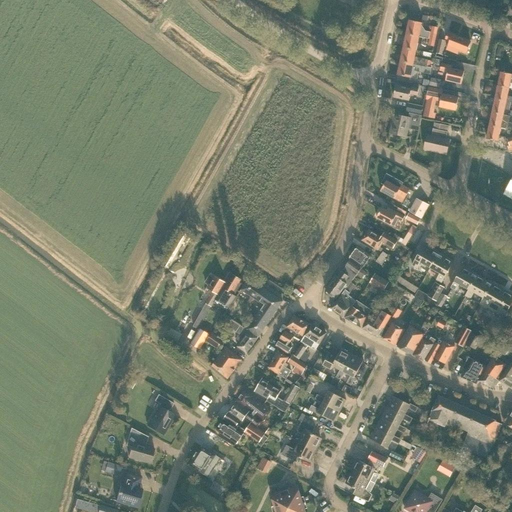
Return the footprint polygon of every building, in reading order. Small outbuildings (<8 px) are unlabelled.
[(425,31),(422,25),(422,23),(410,20),(407,34),(423,38),(430,39),(435,40),(437,34),(438,27),(433,26),(431,32),(425,31)] [(407,34),(404,48),(416,50),(418,44),(422,44),(423,38),(407,34)] [(447,49),(458,53),(459,50),(467,53),(471,42),(453,35),(453,36),(448,34),(446,39),(451,41),(447,49)] [(446,41),(440,39),(436,53),(443,54),(446,41)] [(418,64),(432,68),(433,68),(434,62),(431,61),(426,60),(419,58),(415,58),(416,50),(404,48),(401,61),(418,65),(418,64)] [(418,64),(418,65),(401,61),(398,75),(411,78),(411,77),(417,79),(419,72),(431,74),(432,68),(418,64)] [(440,70),(448,72),(446,80),(462,84),(464,71),(451,68),(452,66),(442,63),(440,70)] [(510,88),(511,88),(511,74),(501,72),(498,86),(510,88)] [(441,80),(431,78),(430,85),(440,88),(441,80)] [(394,97),(409,100),(411,94),(417,95),(419,89),(412,87),(412,89),(396,85),(394,97)] [(496,99),(507,101),(511,102),(511,97),(508,96),(510,88),(498,86),(496,99)] [(459,97),(442,94),(442,95),(438,94),(439,89),(429,87),(428,94),(435,96),(434,101),(441,102),(440,107),(456,110),(459,97)] [(493,112),(510,116),(511,116),(511,110),(505,109),(507,101),(496,99),(493,112)] [(425,110),(424,116),(429,117),(430,112),(432,103),(427,102),(425,110)] [(423,106),(408,103),(406,112),(421,115),(423,106)] [(511,130),(511,123),(509,123),(510,116),(493,112),(490,125),(501,128),(507,129),(511,130)] [(417,127),(420,115),(410,113),(409,118),(395,115),(391,133),(406,137),(409,125),(417,127)] [(449,126),(441,124),(435,123),(432,135),(428,135),(424,149),(447,154),(450,139),(446,139),(449,126)] [(498,141),(505,142),(506,137),(499,136),(501,128),(490,125),(487,139),(498,141)] [(402,185),(403,183),(387,174),(382,183),(385,184),(381,191),(395,198),(397,195),(404,199),(410,189),(402,185)] [(417,198),(410,212),(422,218),(429,205),(417,198)] [(396,216),(399,218),(398,219),(402,221),(405,216),(388,207),(387,210),(382,208),(377,218),(391,225),(396,216)] [(420,219),(411,214),(408,219),(418,224),(420,219)] [(417,227),(413,225),(409,232),(413,235),(417,228),(417,227)] [(383,243),(394,249),(398,241),(385,233),(382,238),(369,230),(362,240),(378,250),(379,249),(380,250),(382,248),(380,247),(383,243)] [(182,234),(163,265),(167,268),(181,244),(184,246),(188,238),(182,234)] [(424,245),(412,266),(417,268),(421,262),(431,268),(439,253),(424,245)] [(371,256),(358,246),(349,258),(362,268),(371,256)] [(437,280),(442,282),(454,261),(439,253),(431,268),(441,273),(437,280)] [(343,289),(344,289),(345,290),(353,280),(362,268),(350,260),(346,265),(342,271),(338,277),(336,276),(326,290),(336,298),(343,289)] [(463,267),(451,288),(456,290),(460,284),(469,289),(470,290),(478,275),(463,267)] [(240,282),(241,279),(233,274),(215,303),(227,310),(236,296),(235,295),(242,284),(240,282)] [(390,282),(376,274),(370,283),(384,291),(390,282)] [(474,292),(484,298),(492,283),(478,275),(470,290),(469,289),(466,296),(471,298),(474,292)] [(399,276),(396,281),(415,292),(418,287),(399,276)] [(208,287),(216,292),(214,296),(211,295),(206,304),(211,307),(216,298),(217,299),(220,294),(219,294),(226,284),(214,277),(208,287)] [(283,301),(267,290),(249,278),(241,290),(262,305),(261,307),(246,327),(259,337),(283,301)] [(436,301),(444,287),(436,282),(428,296),(436,301)] [(351,283),(345,290),(344,289),(342,290),(344,292),(331,309),(344,317),(356,301),(348,295),(355,286),(351,283)] [(393,283),(387,293),(399,301),(405,291),(393,283)] [(504,317),(511,303),(511,293),(492,283),(484,298),(480,304),(504,317)] [(442,293),(436,304),(441,307),(447,296),(442,293)] [(361,328),(368,317),(368,316),(372,310),(357,300),(353,306),(352,306),(345,317),(361,328)] [(193,326),(199,330),(211,308),(206,304),(193,326)] [(369,317),(363,328),(378,337),(379,336),(385,326),(391,316),(380,309),(373,320),(369,317)] [(400,312),(396,310),(392,317),(396,319),(400,312)] [(468,324),(472,317),(465,313),(461,320),(468,324)] [(221,320),(228,325),(232,320),(224,315),(221,320)] [(292,347),(289,345),(294,336),(300,340),(310,324),(295,315),(276,346),(289,353),(292,347)] [(241,325),(233,318),(232,320),(228,325),(237,331),(238,331),(241,333),(237,338),(241,342),(238,346),(247,353),(258,338),(241,325)] [(446,323),(440,320),(437,325),(444,328),(446,323)] [(405,329),(393,322),(389,329),(385,326),(379,336),(383,339),(396,346),(405,329)] [(311,325),(301,341),(303,343),(302,345),(301,345),(294,355),(300,359),(309,346),(316,350),(319,344),(320,344),(326,333),(311,325)] [(425,334),(428,330),(423,327),(420,332),(410,326),(397,347),(413,355),(423,339),(425,334)] [(463,326),(454,342),(463,347),(472,331),(463,326)] [(179,343),(184,333),(173,327),(168,337),(179,343)] [(191,344),(200,350),(210,334),(201,328),(191,344)] [(226,342),(212,333),(207,341),(220,350),(226,342)] [(466,345),(475,350),(481,339),(472,334),(466,345)] [(511,361),(504,374),(499,381),(511,388),(511,337),(509,335),(508,334),(498,349),(499,350),(500,351),(508,356),(509,356),(511,358),(511,361)] [(423,361),(424,360),(436,340),(431,337),(429,342),(423,339),(413,355),(423,361)] [(441,346),(436,343),(426,361),(442,369),(455,347),(444,341),(441,346)] [(228,378),(242,360),(226,347),(212,366),(228,378)] [(323,365),(327,367),(331,369),(333,366),(340,370),(336,377),(341,379),(345,372),(344,372),(353,354),(342,348),(339,354),(331,350),(324,363),(323,365)] [(291,370),(286,367),(288,364),(285,363),(288,358),(279,352),(269,367),(281,375),(279,379),(283,382),(286,378),(291,370)] [(344,372),(345,372),(351,376),(347,383),(351,385),(355,378),(354,377),(364,360),(353,354),(344,372)] [(294,367),(292,370),(301,376),(308,365),(292,355),(288,362),(294,367)] [(463,368),(466,370),(461,377),(477,384),(478,381),(486,366),(469,357),(463,368)] [(494,389),(499,381),(504,374),(500,372),(506,364),(494,357),(484,371),(482,375),(479,381),(494,389)] [(321,372),(314,368),(311,373),(318,377),(321,372)] [(308,375),(304,372),(299,379),(295,384),(300,387),(304,382),(308,375)] [(137,381),(131,378),(127,386),(132,389),(137,381)] [(283,403),(285,400),(278,396),(281,391),(268,383),(268,382),(262,378),(257,387),(258,387),(255,391),(268,399),(267,401),(280,409),(283,403)] [(314,386),(308,382),(304,389),(310,393),(314,386)] [(300,388),(293,384),(288,394),(294,398),(300,388)] [(353,389),(345,385),(342,390),(350,394),(353,389)] [(253,397),(243,390),(236,401),(250,410),(249,411),(250,411),(244,418),(251,423),(258,428),(271,411),(253,397)] [(329,391),(325,398),(317,395),(315,399),(322,403),(323,402),(340,411),(346,400),(329,391)] [(175,415),(168,411),(169,409),(170,410),(174,403),(158,394),(155,401),(160,404),(147,425),(164,435),(175,415)] [(416,412),(420,414),(422,410),(418,407),(410,403),(410,404),(393,396),(387,407),(405,416),(405,414),(408,408),(416,412)] [(462,447),(487,458),(492,445),(493,445),(502,424),(496,421),(439,396),(433,411),(428,423),(438,427),(440,424),(445,426),(446,424),(458,429),(459,427),(469,431),(468,434),(462,447)] [(236,401),(224,419),(236,426),(241,420),(243,421),(244,418),(250,411),(249,411),(236,401)] [(312,405),(310,410),(317,414),(318,413),(335,422),(340,411),(323,402),(322,403),(319,409),(312,405)] [(280,409),(285,412),(288,405),(283,403),(280,409)] [(410,422),(408,426),(414,429),(418,421),(413,418),(405,414),(405,416),(387,407),(382,417),(399,426),(400,425),(403,419),(410,422)] [(398,429),(411,436),(413,432),(400,425),(399,426),(382,417),(376,428),(394,437),(394,436),(398,429)] [(248,434),(260,442),(258,444),(262,446),(268,438),(264,435),(265,433),(258,428),(251,423),(246,431),(239,426),(237,429),(223,420),(217,430),(237,444),(243,434),(246,436),(248,434)] [(302,421),(297,431),(303,434),(299,441),(314,449),(316,445),(319,444),(321,439),(320,438),(312,433),(314,428),(302,421)] [(154,449),(144,446),(146,441),(145,441),(146,435),(131,428),(126,445),(132,447),(129,457),(143,461),(144,460),(151,462),(154,449)] [(376,428),(371,439),(388,448),(392,440),(399,444),(397,447),(406,451),(410,444),(402,439),(394,436),(394,437),(376,428)] [(295,449),(287,445),(282,454),(297,462),(300,457),(308,461),(308,460),(310,461),(313,456),(312,453),(314,449),(299,441),(295,449)] [(413,453),(411,457),(419,463),(426,452),(412,444),(408,451),(413,453)] [(202,446),(190,465),(209,477),(216,465),(217,465),(221,458),(202,446)] [(356,468),(354,472),(375,483),(380,474),(378,473),(381,465),(383,466),(387,458),(372,451),(368,459),(370,460),(368,465),(360,461),(359,461),(358,460),(355,466),(356,468)] [(271,462),(263,458),(258,468),(265,472),(271,462)] [(108,462),(105,471),(105,472),(118,476),(122,466),(110,462),(108,461),(108,462)] [(449,477),(454,467),(442,461),(437,470),(449,477)] [(368,501),(372,494),(370,493),(375,483),(354,472),(351,476),(349,477),(346,482),(348,483),(348,484),(356,488),(353,494),(364,499),(368,501)] [(137,507),(143,489),(139,488),(142,478),(127,474),(124,484),(122,483),(116,501),(137,507)] [(212,483),(202,477),(199,482),(209,489),(212,483)] [(305,511),(297,486),(271,494),(276,511),(305,511)] [(411,511),(412,511),(425,511),(426,511),(435,511),(443,500),(432,493),(428,499),(416,491),(410,502),(409,501),(405,508),(410,511),(411,511)] [(400,496),(394,493),(390,500),(396,503),(400,496)] [(90,504),(81,501),(79,509),(88,511),(90,504)]
